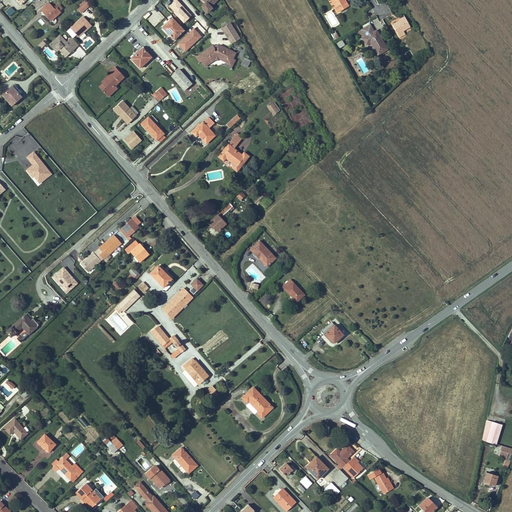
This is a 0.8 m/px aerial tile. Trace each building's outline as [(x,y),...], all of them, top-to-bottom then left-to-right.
[(91,5),(87,0),(80,6),(85,11),(91,5)] [(216,0),(202,0),(206,3),(202,6),(208,12),(212,8),(210,6),(216,0)] [(348,6),(344,0),(331,0),(332,0),(338,11),(339,12),(348,6)] [(59,11),(62,8),(58,4),(53,8),(48,3),(40,10),(48,19),(50,17),(52,20),(60,12),(59,11)] [(369,3),(362,7),(364,12),(372,8),(369,3)] [(11,6),(5,12),(10,17),(15,11),(11,6)] [(82,17),(69,29),(76,36),(81,31),(82,33),(90,26),(82,17)] [(174,40),(184,31),(172,18),(168,22),(169,23),(167,25),(166,24),(163,28),(174,40)] [(403,30),(410,27),(406,18),(400,21),(393,25),(399,37),(405,34),(403,30)] [(240,39),(230,23),(222,29),(231,43),(232,44),(240,39)] [(388,49),(381,37),(380,38),(376,31),(374,32),(370,26),(362,30),(366,37),(363,39),(367,45),(371,42),(378,55),(388,49)] [(339,38),(335,31),(331,33),(335,41),(339,38)] [(79,45),(72,37),(67,41),(60,34),(49,44),(56,53),(59,50),(66,57),(79,45)] [(45,39),(37,47),(40,50),(45,45),(44,44),(47,41),(45,39)] [(345,45),(342,40),(341,40),(335,43),(338,49),(345,45)] [(202,56),(209,66),(219,59),(223,59),(230,63),(236,53),(225,45),(223,47),(222,47),(219,47),(218,48),(217,46),(202,56)] [(151,57),(143,48),(131,59),(140,68),(151,57)] [(240,55),(236,53),(230,63),(233,65),(236,60),(240,55)] [(244,58),(241,65),(248,68),(251,60),(244,58)] [(219,59),(209,66),(210,68),(218,63),(224,62),(228,65),(230,63),(223,59),(219,59)] [(115,86),(124,77),(115,67),(110,72),(111,73),(102,82),(103,84),(106,87),(102,91),(107,97),(114,91),(111,88),(115,86)] [(192,84),(179,69),(171,76),(184,90),(192,84)] [(244,95),(259,82),(256,79),(260,77),(259,76),(260,75),(259,74),(259,72),(258,71),(238,87),(244,95)] [(235,80),(241,75),(238,72),(232,76),(235,80)] [(4,96),(13,88),(12,87),(3,95),(4,96)] [(12,106),(22,98),(13,88),(4,96),(12,106)] [(161,88),(158,90),(164,97),(167,94),(161,88)] [(164,97),(158,90),(154,93),(160,100),(164,97)] [(138,113),(132,106),(129,109),(122,102),(114,109),(124,120),(125,118),(129,122),(138,113)] [(278,111),(273,104),(269,107),(274,115),(278,111)] [(165,134),(148,116),(140,124),(156,141),(158,140),(160,142),(166,137),(164,135),(165,134)] [(235,124),(240,119),(237,116),(232,120),(235,124)] [(207,143),(215,136),(208,128),(214,123),(209,118),(203,123),(202,122),(200,125),(197,128),(192,132),(196,136),(198,134),(207,143)] [(131,149),(141,140),(137,136),(135,138),(130,133),(123,140),(131,149)] [(242,155),(234,148),(242,138),(242,137),(237,133),(225,148),(223,151),(218,157),(224,161),(226,159),(234,165),(232,168),(237,172),(240,168),(239,168),(245,160),(245,161),(249,156),(244,152),(242,155)] [(52,174),(33,151),(26,157),(32,165),(26,170),(32,178),(34,177),(40,184),(52,174)] [(226,224),(220,218),(228,211),(229,212),(234,208),(230,204),(209,223),(212,227),(213,226),(218,231),(226,224)] [(127,238),(138,227),(131,220),(120,230),(127,238)] [(113,235),(82,263),(90,271),(104,257),(105,258),(107,257),(109,260),(113,256),(111,253),(121,244),(113,235)] [(143,250),(135,241),(125,250),(129,254),(131,252),(140,262),(148,255),(144,249),(143,250)] [(276,258),(259,241),(251,249),(255,252),(253,253),(259,259),(260,258),(268,266),(276,258)] [(268,266),(260,258),(259,259),(266,267),(268,266)] [(245,270),(255,281),(256,280),(259,284),(266,277),(253,263),(245,270)] [(171,279),(158,266),(150,274),(163,287),(171,279)] [(78,283),(64,267),(52,277),(67,294),(78,283)] [(138,274),(133,268),(129,271),(135,277),(138,274)] [(203,285),(197,279),(191,285),(197,291),(203,285)] [(304,295),(290,280),(283,287),(297,301),(304,295)] [(148,288),(143,282),(138,287),(143,292),(148,288)] [(124,292),(116,283),(114,285),(121,294),(124,292)] [(176,300),(185,290),(183,288),(163,309),(165,311),(176,300)] [(181,304),(185,301),(191,296),(185,290),(176,300),(165,311),(170,316),(181,305),(181,304)] [(124,312),(139,296),(133,291),(118,306),(124,312)] [(172,318),(193,298),(191,296),(185,301),(181,304),(181,305),(170,316),(172,318)] [(36,328),(29,319),(28,320),(24,316),(6,332),(11,337),(22,327),(29,334),(36,328)] [(336,342),(338,340),(336,339),(343,334),(332,322),(322,331),(322,332),(331,342),(332,342),(334,343),(335,343),(336,342)] [(170,340),(158,326),(151,332),(162,346),(170,340)] [(181,344),(178,341),(174,336),(170,339),(174,344),(177,347),(181,352),(185,349),(181,344)] [(164,348),(171,342),(170,340),(162,346),(164,348)] [(208,376),(195,361),(195,362),(192,359),(183,366),(186,369),(186,370),(198,384),(208,376)] [(210,395),(216,390),(212,385),(206,390),(210,395)] [(273,408),(253,387),(242,398),(247,403),(249,401),(258,412),(257,413),(262,418),(273,408)] [(24,398),(30,393),(27,390),(21,396),(24,398)] [(27,434),(15,419),(4,428),(10,435),(15,431),(16,432),(15,432),(21,439),(27,434)] [(496,444),(502,425),(504,426),(506,420),(504,419),(502,425),(487,420),(484,432),(483,440),(490,442),(495,444),(496,444)] [(55,445),(45,435),(38,442),(49,452),(55,445)] [(123,445),(121,443),(118,439),(113,444),(118,450),(123,445)] [(140,440),(137,443),(142,450),(145,448),(140,440)] [(354,451),(357,448),(350,440),(347,443),(354,451)] [(49,452),(38,442),(37,443),(47,454),(49,452)] [(118,450),(113,444),(108,447),(114,454),(118,450)] [(347,445),(341,451),(342,451),(341,453),(340,452),(337,449),(331,455),(339,464),(337,466),(339,469),(340,470),(343,467),(344,466),(348,462),(346,459),(353,452),(347,445)] [(511,455),(511,448),(502,445),(499,455),(511,458),(511,455)] [(197,466),(181,447),(173,456),(182,466),(183,465),(186,468),(185,469),(188,473),(197,466)] [(83,473),(75,464),(72,467),(66,460),(69,457),(66,454),(62,457),(63,458),(53,468),(68,483),(71,480),(77,474),(79,476),(83,473)] [(144,471),(149,467),(142,457),(136,461),(144,471)] [(316,457),(310,463),(311,464),(307,468),(307,469),(318,479),(328,469),(316,457)] [(356,464),(354,462),(357,460),(354,457),(348,462),(344,466),(347,469),(346,470),(353,478),(363,468),(357,463),(356,464)] [(283,466),(280,469),(286,476),(292,470),(294,473),(297,470),(292,465),(290,468),(287,464),(284,467),(283,466)] [(168,478),(160,469),(159,470),(155,466),(146,474),(150,478),(151,478),(160,488),(163,485),(162,483),(168,478)] [(340,470),(339,469),(331,478),(339,486),(340,485),(343,487),(346,483),(344,481),(348,478),(340,470)] [(378,469),(367,475),(370,479),(374,477),(383,494),(394,488),(392,485),(390,486),(386,479),(383,472),(381,473),(378,469)] [(495,486),(498,476),(488,473),(485,483),(495,486)] [(306,476),(299,482),(306,489),(312,483),(306,476)] [(331,482),(325,488),(334,498),(340,492),(331,482)] [(93,491),(86,483),(76,493),(82,499),(81,500),(90,509),(101,500),(93,491)] [(167,511),(154,496),(153,497),(140,483),(135,487),(148,502),(145,504),(152,511),(167,511)] [(305,490),(300,484),(297,487),(303,492),(305,490)] [(103,497),(96,489),(93,491),(101,500),(103,497)] [(286,511),(295,502),(282,489),(273,498),(286,511)] [(105,501),(114,495),(112,491),(103,498),(105,501)] [(190,495),(195,500),(200,495),(195,491),(190,495)] [(426,499),(419,506),(425,511),(431,511),(437,507),(431,502),(430,503),(426,499)] [(132,500),(128,504),(134,510),(138,507),(132,500)] [(11,511),(1,502),(0,502),(0,511),(11,511)] [(349,511),(351,511),(358,506),(355,503),(348,511),(349,511)]
